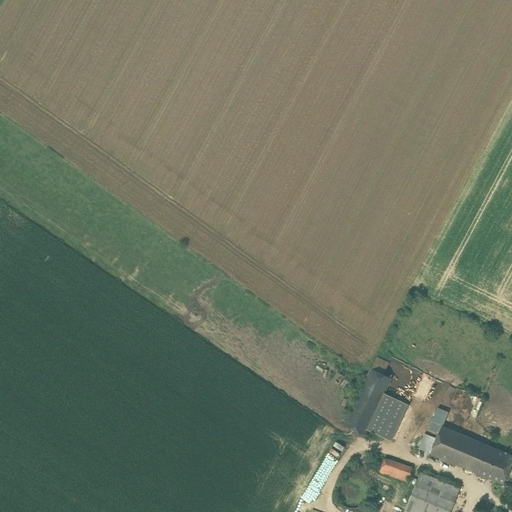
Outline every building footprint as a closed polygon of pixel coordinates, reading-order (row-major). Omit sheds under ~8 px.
[(377,356),(372,369),(386,375),(391,362),(377,356)] [(367,430),(385,393),(392,378),(386,375),(372,369),(345,425),(365,435),(367,430)] [(385,393),(367,430),(391,441),(409,405),(385,393)] [(430,429),(439,433),(442,426),(448,413),(438,409),(430,429)] [(282,430),(304,441),(312,426),(290,415),(282,430)] [(442,426),(439,433),(437,439),(431,453),(478,473),(489,446),(442,426)] [(419,448),(431,453),(437,439),(425,434),(419,448)] [(511,464),(511,455),(489,446),(478,473),(504,484),(511,464)] [(413,468),(385,458),(380,472),(407,482),(413,468)] [(450,511),(461,488),(421,472),(404,511),(450,511)] [(337,496),(340,502),(345,507),(352,508),(359,507),(364,503),(368,497),(368,490),(365,484),(360,479),(353,477),(346,479),(341,483),(338,489),(337,496)]
